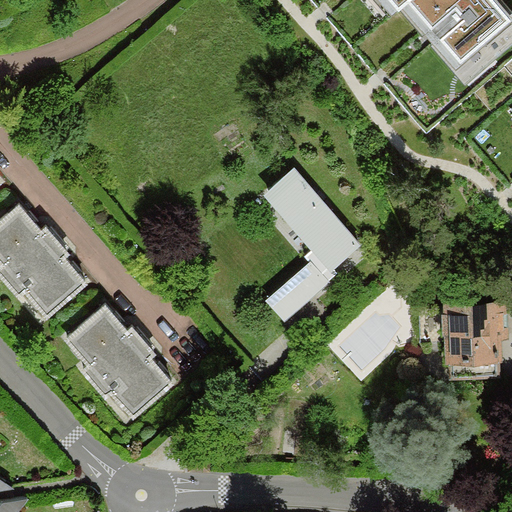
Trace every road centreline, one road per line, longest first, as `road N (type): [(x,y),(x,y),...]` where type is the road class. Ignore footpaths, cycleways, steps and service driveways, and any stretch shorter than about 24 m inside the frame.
road 1 (residential): [(436,511),(281,490),(141,495)]
road 2 (residential): [(141,495),(73,437),(0,357)]
